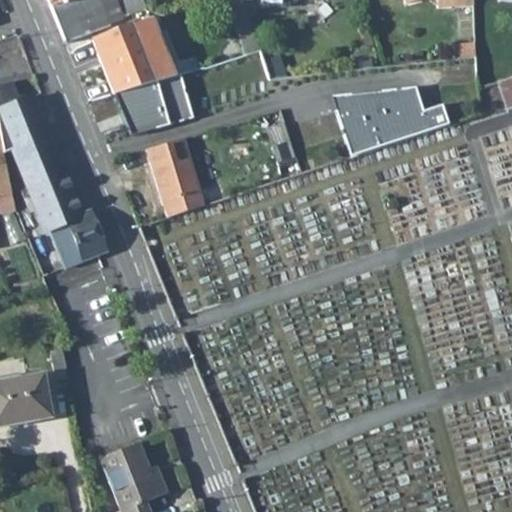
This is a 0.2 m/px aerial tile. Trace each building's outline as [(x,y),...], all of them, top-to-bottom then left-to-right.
[(68,0),(49,7),(64,44),(109,27),(108,25),(121,21),(121,18),(113,0),(68,0)] [(145,11),(141,0),(122,0),(127,16),(145,11)] [(227,0),(244,55),(259,51),(242,0),(227,0)] [(90,41),(112,95),(173,77),(149,17),(90,41)] [(278,57),(262,62),(268,80),(284,78),(278,57)] [(173,77),(112,95),(129,136),(190,119),(178,74),(173,77)] [(511,76),(498,82),(506,107),(511,105),(511,76)] [(11,151),(26,189),(20,191),(30,214),(36,212),(44,232),(27,239),(42,278),(64,269),(64,268),(104,252),(88,212),(79,216),(31,96),(18,102),(11,83),(0,87),(0,142),(2,154),(11,151)] [(414,89),(329,98),(337,125),(350,157),(448,125),(441,105),(422,111),(414,89)] [(294,157),(289,143),(282,124),(265,129),(275,163),(294,157)] [(202,206),(181,139),(146,150),(150,164),(155,181),(167,217),(202,206)] [(0,197),(12,195),(5,164),(0,165),(0,197)] [(55,373),(44,375),(51,413),(62,411),(55,373)] [(49,419),(42,375),(0,382),(0,423),(15,421),(16,425),(49,419)] [(150,476),(137,444),(98,459),(119,511),(118,511),(147,511),(144,503),(165,495),(157,474),(150,476)]
